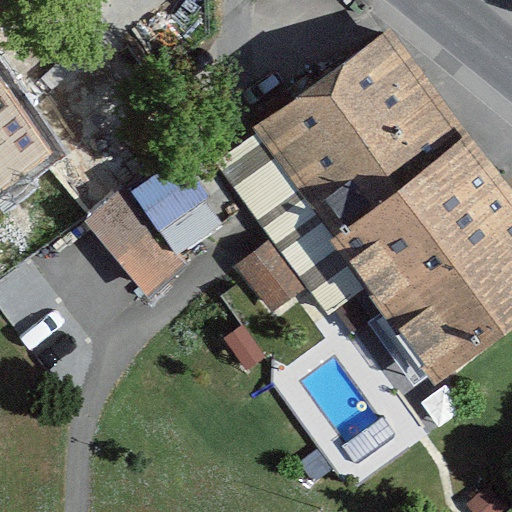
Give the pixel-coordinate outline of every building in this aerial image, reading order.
[(0,0),(0,173),(52,139),(0,62),(0,0)] [(469,135),(390,27),(255,129),(339,238),(469,135)] [(511,191),(469,135),(339,238),(437,384),(511,328),(511,191)] [(89,217),(143,289),(228,226),(174,154),(89,217)] [(275,308),(308,284),(274,238),(241,262),(275,308)]
